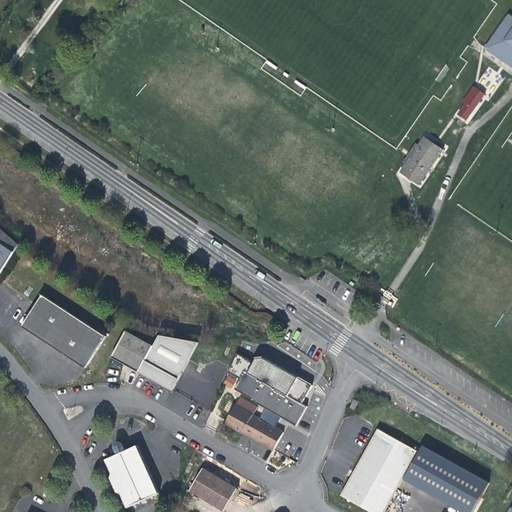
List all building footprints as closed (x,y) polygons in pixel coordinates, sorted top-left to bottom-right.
[(486,48),(511,66),(511,16),(509,14),(486,48)] [(465,104),(477,88),(473,86),(462,102),(465,104)] [(485,95),(477,88),(465,104),(458,115),(467,121),(485,95)] [(419,185),(443,150),(424,137),(419,145),(414,152),(415,153),(411,159),(410,158),(406,164),(401,172),(419,185)] [(414,152),(419,145),(416,143),(403,162),(406,164),(410,158),(411,159),(415,153),(414,152)] [(0,241),(16,252),(20,246),(0,228),(0,241)] [(0,275),(16,252),(0,241),(0,275)] [(107,336),(43,295),(22,327),(86,368),(107,336)] [(139,372),(154,346),(127,331),(112,357),(139,372)] [(172,391),(199,343),(160,336),(154,346),(139,372),(172,391)] [(247,369),(245,371),(289,396),(293,389),(298,392),(301,391),(307,380),(306,377),(301,374),(297,372),(298,370),(295,368),(293,369),(291,372),(293,373),(290,377),(276,369),(279,364),(279,361),(266,354),(262,361),(261,361),(260,364),(252,360),(251,360),(247,369)] [(240,365),(247,369),(251,360),(245,356),(240,365)] [(267,409),(278,390),(245,372),(235,390),(243,395),(237,406),(236,405),(226,423),(274,449),(284,432),(254,415),(259,404),(267,409)] [(350,408),(355,410),(359,401),(355,400),(352,405),(350,408)] [(472,511),(489,483),(423,446),(420,452),(419,452),(378,428),(341,495),(370,511),(385,511),(404,478),(463,511),(472,511)] [(160,493),(138,445),(127,451),(124,445),(123,443),(121,442),(119,442),(116,443),(115,444),(115,447),(115,448),(118,455),(107,460),(113,474),(111,478),(118,492),(122,493),(128,508),(140,503),(143,505),(148,503),(149,499),(160,493)] [(225,511),(238,489),(203,469),(190,490),(225,511)]
